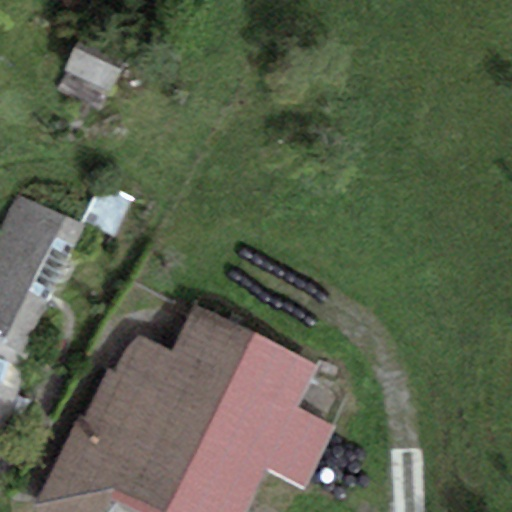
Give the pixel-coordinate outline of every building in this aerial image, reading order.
[(86,26),(65,71),(111,93),(133,46),(86,26)] [(134,197),(102,182),(83,221),(115,236),(134,197)] [(0,436),(4,438),(28,348),(86,227),(18,195),(0,236),(0,436)] [(175,354),(136,336),(118,374),(110,370),(88,416),(81,413),(55,467),(149,511),(255,511),(273,476),(306,491),(336,428),(298,410),(319,366),(197,308),(175,354)] [(149,511),(55,467),(36,509),(42,511),(104,511),(111,499),(138,511),(149,511)]
